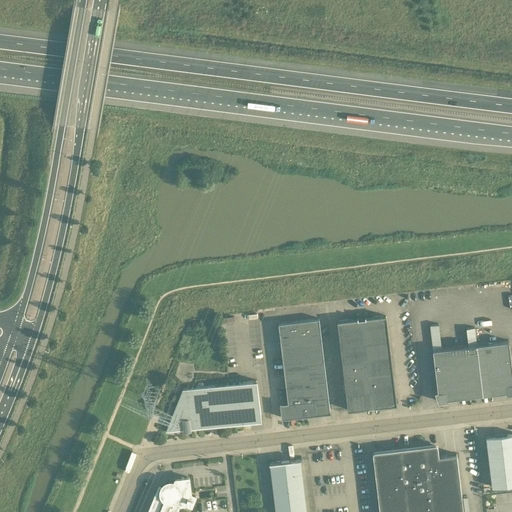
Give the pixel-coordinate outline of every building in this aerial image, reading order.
[(348,410),(396,404),(385,316),(337,321),(348,410)] [(330,411),(321,338),(318,318),(278,323),(287,402),(281,403),(280,403),(282,418),(290,417),(290,416),(294,416),(294,418),(303,417),(303,415),(330,412),(330,411)] [(511,368),(509,340),(441,348),(438,324),(429,325),(437,391),(435,391),(437,398),(438,401),(446,400),(447,400),(446,398),(506,391),(506,393),(507,393),(511,392),(511,368)] [(190,430),(261,420),(256,380),(182,389),(165,432),(184,430),(184,431),(190,430)] [(491,487),(511,484),(511,433),(485,436),(487,449),(491,487)] [(463,511),(456,453),(436,455),(435,446),(374,453),(381,511),(463,511)] [(305,511),(300,460),(301,460),(300,458),(269,462),(269,463),(270,463),(275,511),(305,511)] [(149,509),(156,511),(175,511),(179,505),(186,503),(191,505),(195,495),(191,494),(189,477),(175,479),(173,484),(171,483),(169,483),(168,481),(165,483),(166,485),(164,486),(163,488),(158,486),(149,509)]
